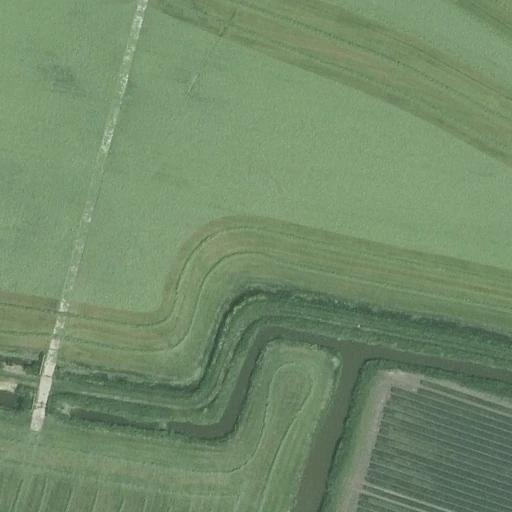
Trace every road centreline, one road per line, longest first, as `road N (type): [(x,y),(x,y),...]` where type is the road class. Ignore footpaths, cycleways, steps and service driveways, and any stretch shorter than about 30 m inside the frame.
road 1 (track): [(0,378),(175,413),(203,408),(246,328),(282,318),(511,362)]
road 2 (track): [(44,387),(143,0)]
road 3 (track): [(44,387),(29,511)]
